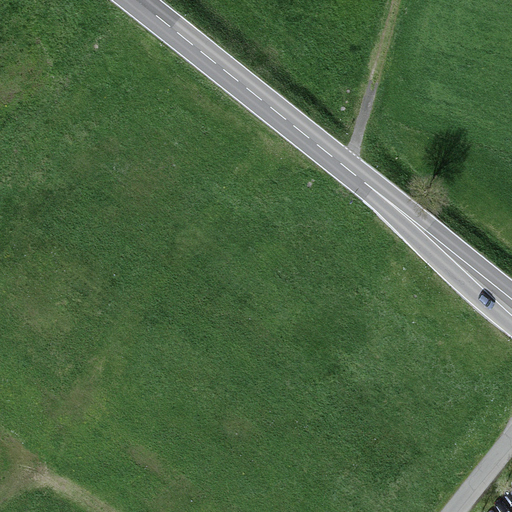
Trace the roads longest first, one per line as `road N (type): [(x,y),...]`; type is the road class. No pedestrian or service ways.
road 1 (primary): [(135,0),(511,304)]
road 2 (track): [(348,169),(393,0)]
